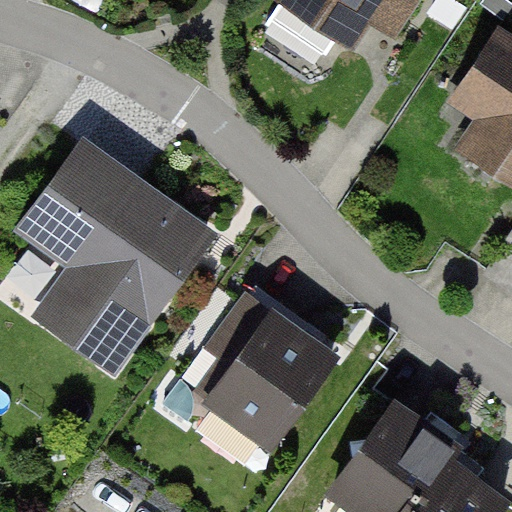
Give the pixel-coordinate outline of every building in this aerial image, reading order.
[(415,0),(280,0),(373,62),(415,0)] [(511,38),(496,28),(446,106),(511,147),(511,38)] [(222,232),(86,132),(0,249),(0,282),(120,370),(222,232)] [(511,233),(493,269),(511,279),(511,233)] [(267,462),(340,349),(265,301),(192,414),(267,462)] [(410,511),(464,437),(403,393),(335,487),(370,511),(410,511)] [(503,511),(511,500),(511,483),(459,446),(411,511),(503,511)]
